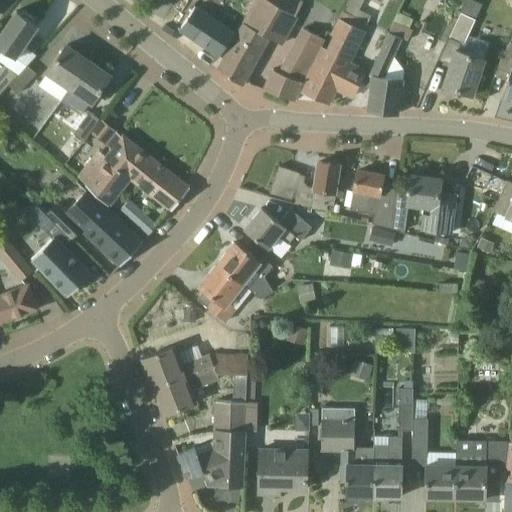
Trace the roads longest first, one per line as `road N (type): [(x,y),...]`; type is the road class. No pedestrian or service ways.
road 1 (residential): [(511,137),(241,118)]
road 2 (residential): [(100,314),(189,226),(224,171),(241,118)]
road 3 (residential): [(171,511),(100,314)]
road 4 (residential): [(241,118),(95,0)]
